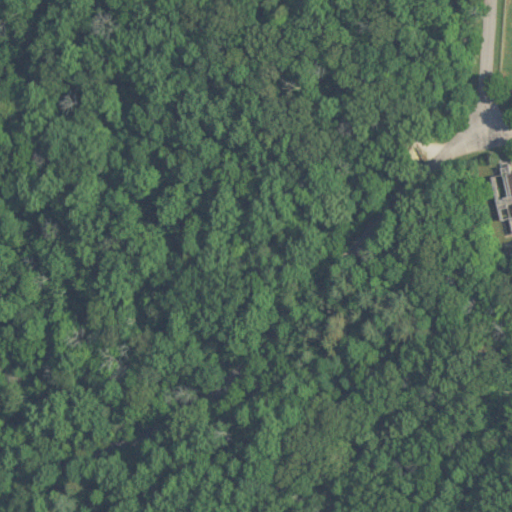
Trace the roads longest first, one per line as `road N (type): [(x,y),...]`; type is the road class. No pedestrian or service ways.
road 1 (residential): [(0,477),(112,450),(186,419),(259,356),(433,151),(488,130),(497,0)]
road 2 (residential): [(311,0),(407,139),(433,151)]
